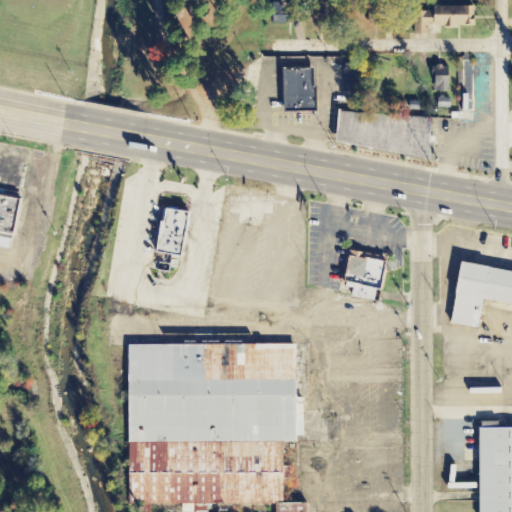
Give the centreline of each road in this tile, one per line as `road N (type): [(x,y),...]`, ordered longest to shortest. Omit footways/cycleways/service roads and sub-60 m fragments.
road 1 (primary): [(511,207),(0,110)]
road 2 (residential): [(425,191),(424,511)]
road 3 (residential): [(500,206),(500,0)]
road 4 (residential): [(511,43),(354,44)]
